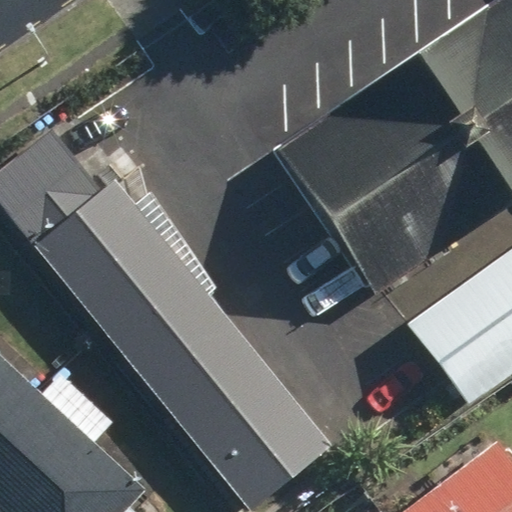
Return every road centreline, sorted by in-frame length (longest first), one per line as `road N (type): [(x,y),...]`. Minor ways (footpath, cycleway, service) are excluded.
road 1 (unknown): [(136,160),(367,0)]
road 2 (unknown): [(136,160),(193,272),(273,389)]
